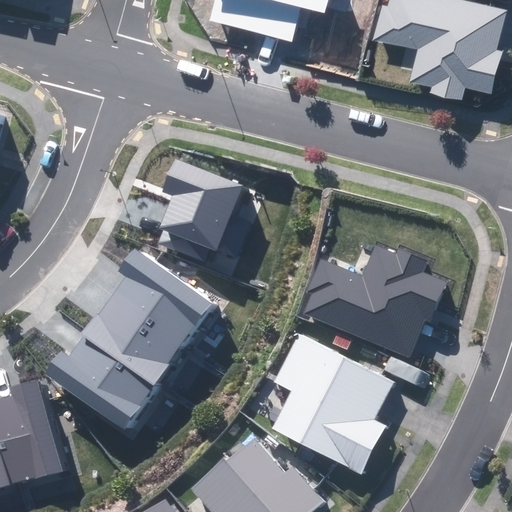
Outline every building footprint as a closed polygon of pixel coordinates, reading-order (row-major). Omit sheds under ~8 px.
[(269,27),(297,34),(305,0),(322,0),(335,3),(335,0),(220,0),(217,13),(269,27)] [(432,87),(469,97),(472,83),(495,89),(506,50),(498,48),(509,7),(481,0),(391,0),(383,32),(423,43),(414,75),(434,80),(432,87)] [(0,109),(0,145),(9,111),(0,109)] [(247,188),(175,159),(162,192),(172,196),(159,228),(163,230),(158,244),(205,263),(212,246),(236,256),(250,224),(234,218),(247,188)] [(317,296),(310,313),(411,356),(428,317),(434,320),(451,282),(427,272),(432,260),(399,245),(394,255),(377,248),(365,276),(326,259),(311,293),(317,296)] [(119,302),(186,349),(201,328),(203,330),(220,306),(144,251),(127,275),(135,280),(119,302)] [(92,336),(160,385),(186,349),(119,302),(92,336)] [(397,383),(303,335),(279,382),(295,391),(276,428),(364,473),(389,426),(377,420),(397,383)] [(51,377),(128,430),(160,385),(92,336),(77,357),(69,352),(51,377)] [(22,398),(0,403),(0,411),(18,484),(68,471),(46,382),(20,388),(22,398)] [(0,487),(18,484),(0,411),(0,487)] [(232,459),(196,489),(215,511),(316,511),(328,502),(297,467),(289,473),(259,439),(233,461),(232,459)] [(177,511),(169,499),(148,511),(177,511)]
